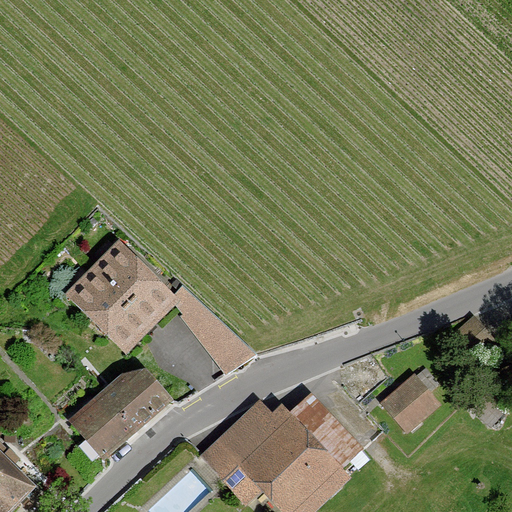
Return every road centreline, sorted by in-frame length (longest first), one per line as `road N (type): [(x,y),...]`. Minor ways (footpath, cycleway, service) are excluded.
road 1 (unclassified): [(85,511),(149,449),(216,404),(511,287)]
road 2 (track): [(511,454),(449,458),(401,479),(373,443)]
